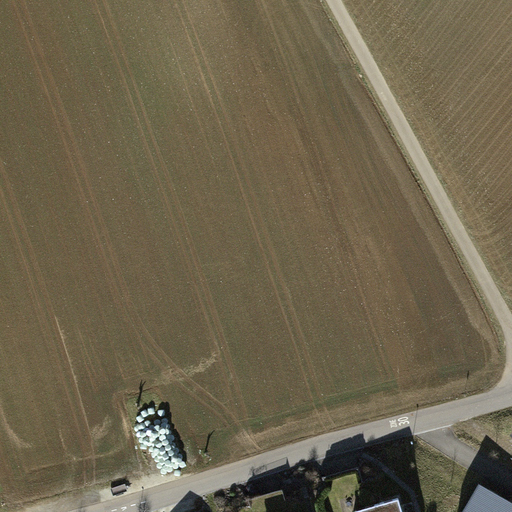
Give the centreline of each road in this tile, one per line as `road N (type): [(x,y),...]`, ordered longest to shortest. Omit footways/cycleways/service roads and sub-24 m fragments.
road 1 (residential): [(511,398),(118,511)]
road 2 (track): [(335,0),(511,329)]
